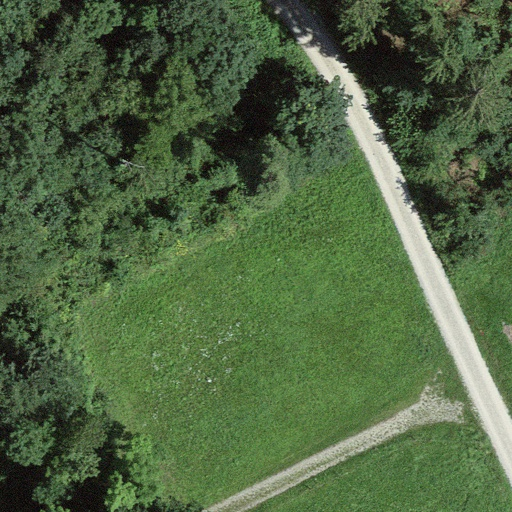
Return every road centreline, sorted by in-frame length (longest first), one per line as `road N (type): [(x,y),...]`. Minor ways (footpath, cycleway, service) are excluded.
road 1 (track): [(478,393),(384,158),(286,0)]
road 2 (track): [(212,511),(478,393)]
